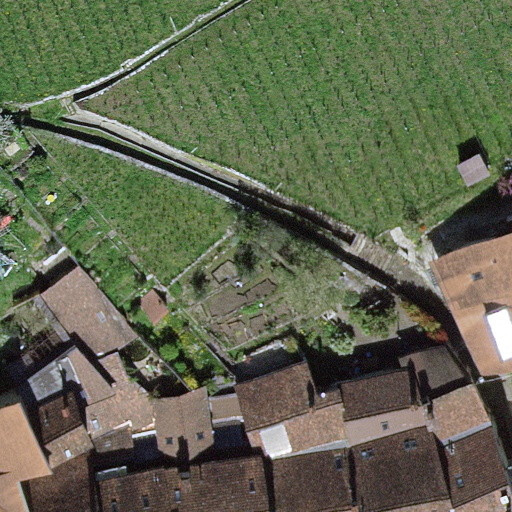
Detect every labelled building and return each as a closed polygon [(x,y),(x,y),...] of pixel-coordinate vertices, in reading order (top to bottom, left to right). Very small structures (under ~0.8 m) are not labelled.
[(476,283),(504,346),(511,343),(511,213),(507,216),(511,234),(498,238),(495,230),(442,255),(460,290),(476,283)] [(78,262),(49,281),(82,333),(107,341),(133,326),(78,262)] [(331,290),(351,302),(363,283),(344,270),(331,290)] [(145,329),(175,307),(158,289),(128,312),(145,329)] [(76,339),(19,383),(30,404),(49,440),(133,402),(110,372),(104,374),(76,339)] [(419,391),(472,370),(448,340),(401,357),(405,367),(338,380),(367,511),(464,511),(433,429),(419,391)] [(367,511),(338,380),(316,386),(303,354),(235,383),(255,447),(272,511),(367,511)] [(433,429),(493,417),(472,370),(419,391),(433,429)] [(49,440),(30,404),(19,383),(0,392),(0,411),(20,451),(49,440)] [(153,450),(155,461),(166,511),(272,511),(255,447),(211,454),(204,406),(158,414),(163,448),(153,450)] [(0,457),(20,451),(0,411),(0,457)] [(464,511),(511,511),(511,458),(493,417),(433,429),(464,511)] [(36,489),(96,470),(91,444),(26,465),(36,489)] [(166,511),(155,461),(96,470),(105,511),(166,511)] [(44,511),(36,489),(26,465),(0,472),(0,511),(44,511)] [(36,489),(44,511),(105,511),(96,470),(36,489)]
